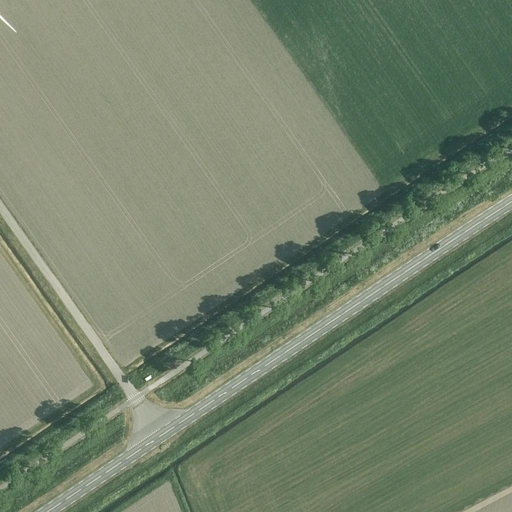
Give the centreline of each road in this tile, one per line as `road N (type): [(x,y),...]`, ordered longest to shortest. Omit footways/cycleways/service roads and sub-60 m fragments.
road 1 (secondary): [(47,511),(511,204)]
road 2 (track): [(0,202),(159,437)]
